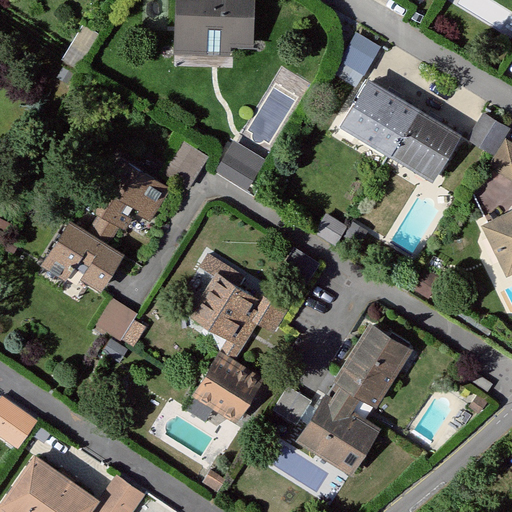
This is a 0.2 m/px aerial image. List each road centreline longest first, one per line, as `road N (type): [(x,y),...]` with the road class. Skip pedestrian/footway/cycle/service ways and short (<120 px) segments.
road 1 (residential): [(0,376),(203,511)]
road 2 (residential): [(511,101),(344,0)]
road 3 (residential): [(395,511),(511,409)]
